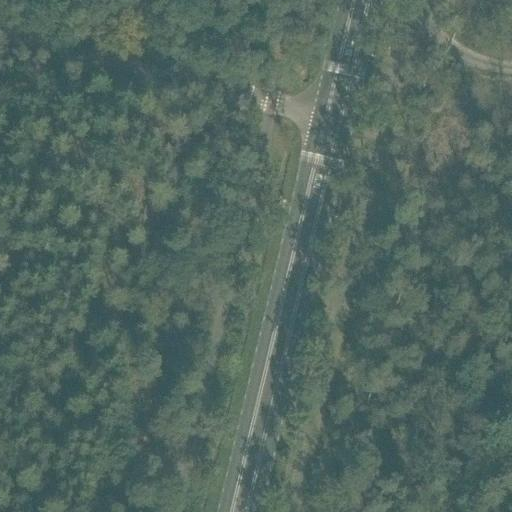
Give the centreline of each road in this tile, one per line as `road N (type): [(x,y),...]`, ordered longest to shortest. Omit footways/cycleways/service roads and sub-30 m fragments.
road 1 (secondary): [(238,511),(332,122)]
road 2 (track): [(221,90),(0,35)]
road 3 (secondary): [(332,122),(361,0)]
